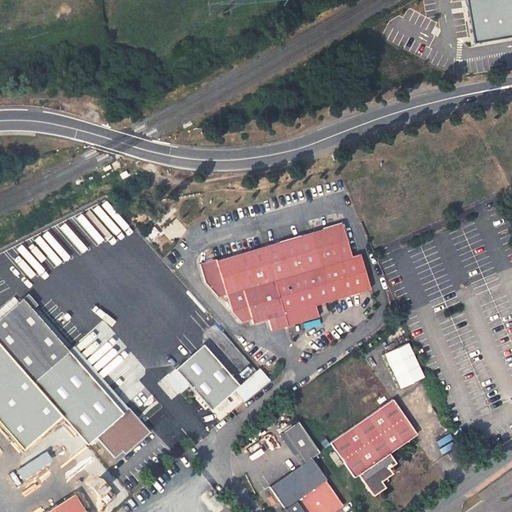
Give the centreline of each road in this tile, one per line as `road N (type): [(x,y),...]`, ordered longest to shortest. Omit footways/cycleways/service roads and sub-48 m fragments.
road 1 (primary): [(0,121),(60,125),(174,156),(224,160),(294,150),(468,95)]
road 2 (unknown): [(218,446),(111,316)]
